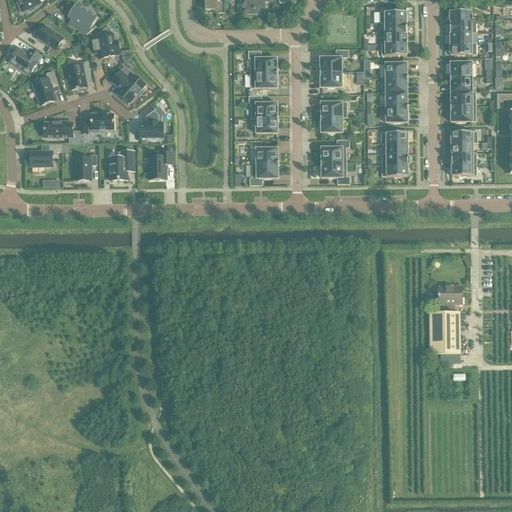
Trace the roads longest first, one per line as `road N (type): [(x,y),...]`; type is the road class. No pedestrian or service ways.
road 1 (secondary): [(297,208),(9,209)]
road 2 (residential): [(432,0),(433,207)]
road 3 (residential): [(297,208),(294,31)]
road 4 (residential): [(9,125),(101,96),(127,117),(152,98)]
road 5 (secondary): [(433,207),(297,208)]
road 6 (residential): [(294,31),(198,35),(186,0)]
